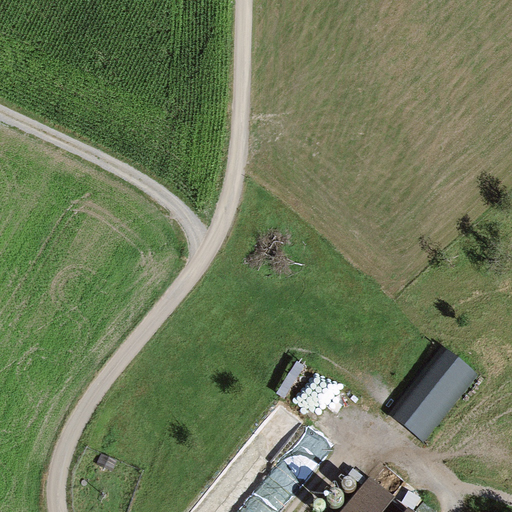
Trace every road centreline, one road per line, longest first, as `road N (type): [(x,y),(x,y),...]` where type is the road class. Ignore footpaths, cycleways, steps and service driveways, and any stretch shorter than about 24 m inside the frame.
road 1 (track): [(240,0),(228,189),(200,247),(60,421),(49,448),(53,511)]
road 2 (track): [(0,116),(126,174),(177,208),(200,247)]
